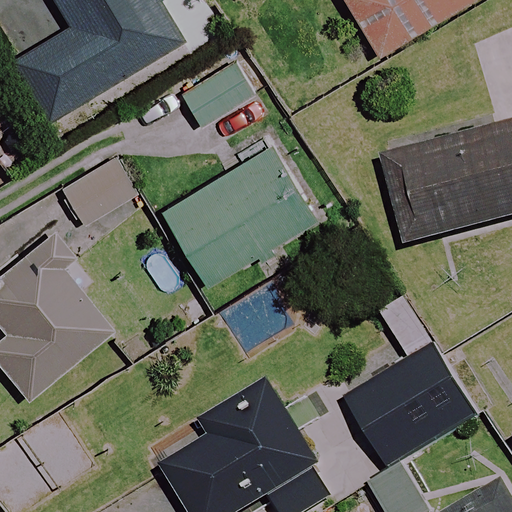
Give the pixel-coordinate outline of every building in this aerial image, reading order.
[(187,44),(161,0),(57,0),(73,27),(15,61),(50,122),(187,44)] [(346,0),(383,58),(475,0),(346,0)] [(281,122),(242,58),(186,93),(224,156),(281,122)] [(511,220),(511,125),(388,159),(412,247),(511,220)] [(319,221),(276,146),(166,210),(209,285),(319,221)] [(143,191),(123,159),(68,192),(88,225),(143,191)] [(115,335),(45,247),(0,283),(0,323),(9,335),(0,342),(0,359),(33,401),(115,335)] [(297,325),(272,286),(222,317),(246,357),(297,325)] [(431,341),(404,296),(382,309),(409,354),(431,341)] [(474,413),(436,351),(349,404),(387,466),(474,413)] [(247,511),(266,500),(273,511),(316,511),(336,500),(316,469),(322,465),(273,386),(203,430),(211,442),(166,471),(191,511),(247,511)] [(433,511),(406,465),(373,485),(388,511),(433,511)] [(511,511),(511,495),(503,479),(444,511),(511,511)]
